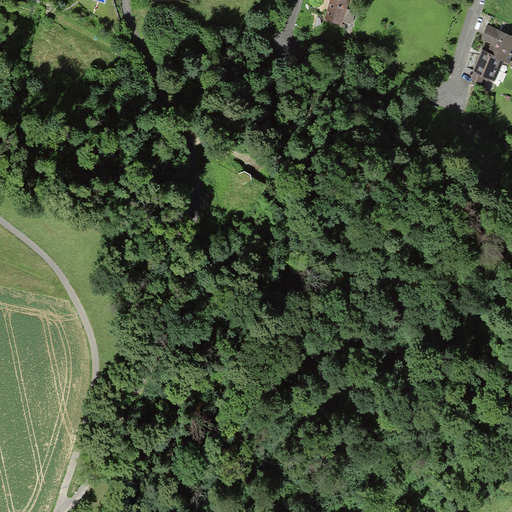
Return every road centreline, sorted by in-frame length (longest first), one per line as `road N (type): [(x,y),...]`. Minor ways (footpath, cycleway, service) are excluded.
road 1 (track): [(61,511),(82,489),(181,298),(195,212),(183,134),(141,59),(124,0)]
road 2 (track): [(0,219),(58,271),(96,359),(60,511)]
road 3 (track): [(366,511),(440,432),(488,253)]
